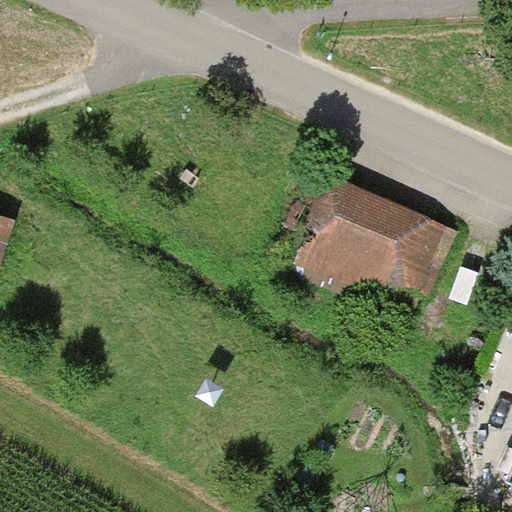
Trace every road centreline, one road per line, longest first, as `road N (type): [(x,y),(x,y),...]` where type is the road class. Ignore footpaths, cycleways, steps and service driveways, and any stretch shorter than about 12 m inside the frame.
road 1 (tertiary): [(511,181),(188,42)]
road 2 (residential): [(431,0),(294,14),(188,42)]
road 3 (track): [(200,49),(84,97),(0,120)]
